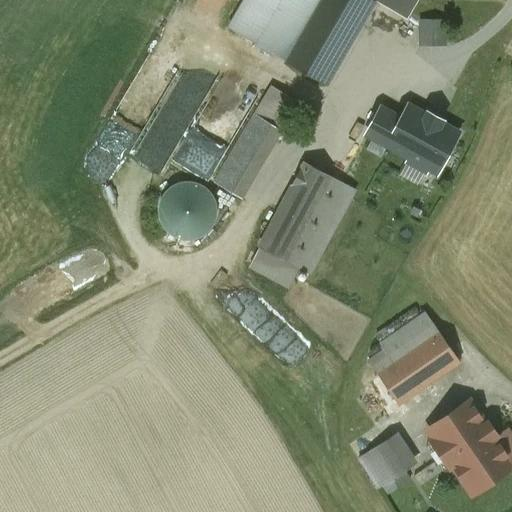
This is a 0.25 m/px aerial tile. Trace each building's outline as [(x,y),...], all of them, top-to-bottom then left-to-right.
[(256,44),(282,0),(245,0),(229,29),(256,44)] [(282,0),(256,44),(285,61),(321,0),(282,0)] [(321,0),(285,61),(327,85),(376,1),(376,0),(321,0)] [(418,1),(416,0),(376,0),(376,1),(407,19),(418,1)] [(418,45),(446,45),(447,18),(418,18),(418,45)] [(428,168),(437,173),(458,134),(441,125),(443,121),(428,113),(426,116),(408,107),(401,121),(381,110),(367,135),(410,158),(408,162),(426,172),(428,168)] [(254,115),(215,182),(242,198),(282,131),(254,115)] [(305,163),(260,247),(299,268),(310,274),(355,190),(305,163)] [(160,222),(165,230),(173,237),(183,240),(193,240),(203,237),(211,230),(216,221),(217,210),(215,200),(210,191),(201,185),(191,182),(181,182),(171,187),(164,194),(160,202),(158,212),(160,222)] [(299,268),(260,247),(250,266),(289,287),(299,268)] [(425,313),(379,344),(384,352),(369,362),(377,373),(437,331),(425,313)] [(377,373),(376,373),(398,404),(459,362),(437,331),(377,373)] [(485,425),(469,402),(428,430),(472,494),(511,465),(511,464),(494,438),(493,437),(495,435),(487,424),(485,425)] [(511,436),(507,429),(494,438),(511,464),(511,436)] [(385,440),(358,458),(378,488),(391,480),(405,471),(406,470),(385,440)] [(405,471),(391,480),(396,488),(410,478),(405,471)]
